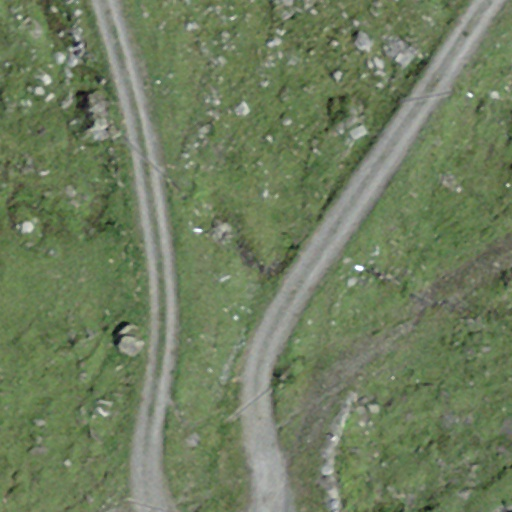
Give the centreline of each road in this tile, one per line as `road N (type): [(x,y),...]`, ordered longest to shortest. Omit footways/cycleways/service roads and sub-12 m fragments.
road 1 (track): [(272,511),(256,406),(260,359),(340,217),(488,0)]
road 2 (track): [(109,0),(147,163),(162,281),(143,459),(157,511)]
